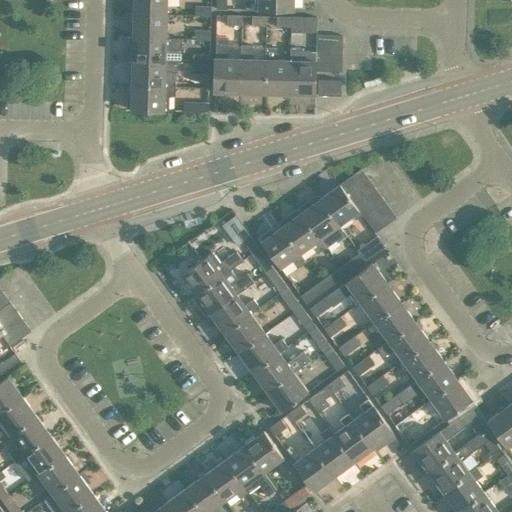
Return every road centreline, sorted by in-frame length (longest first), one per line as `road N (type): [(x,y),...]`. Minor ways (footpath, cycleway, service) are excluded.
road 1 (residential): [(133,270),(53,332),(45,349),(48,365),(115,455),(149,463),(216,417),(220,385)]
road 2 (tertiary): [(102,205),(466,91)]
road 3 (residential): [(511,348),(484,348),(411,247),(412,221)]
road 4 (residential): [(220,385),(133,270)]
road 5 (residential): [(92,0),(90,126)]
